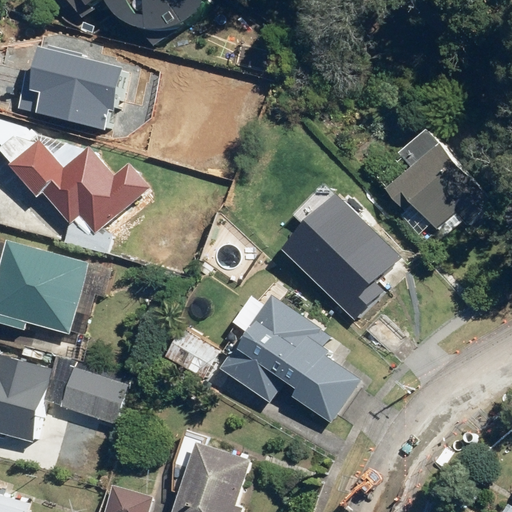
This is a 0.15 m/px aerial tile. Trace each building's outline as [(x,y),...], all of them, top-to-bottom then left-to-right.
[(69,0),(85,24),(122,0),(123,0),(154,48),(206,15),(196,0),(69,0)] [(116,51),(55,90),(88,141),(149,103),(116,51)] [(444,241),(466,224),(471,231),(502,207),(443,129),(414,152),(426,168),(402,186),(444,241)] [(142,163),(123,175),(105,146),(77,164),(63,142),(26,165),(45,195),(58,187),(90,239),(143,207),(142,205),(161,194),(142,163)] [(321,274),(358,313),(417,258),(381,219),(321,274)] [(22,239),(21,243),(6,239),(0,260),(0,287),(7,290),(0,314),(77,336),(99,262),(22,239)] [(284,405),(295,391),(339,424),(371,382),(329,350),(340,335),(286,295),(232,366),(284,405)] [(414,339),(389,312),(373,327),(398,354),(414,339)] [(230,356),(194,329),(175,353),(212,380),(230,356)] [(65,368),(0,349),(0,430),(43,443),(65,368)] [(137,383),(84,367),(71,410),(124,426),(137,383)] [(247,511),(266,459),(212,441),(187,511),(247,511)] [(155,511),(160,496),(126,486),(117,511),(155,511)] [(0,495),(0,511),(37,511),(39,507),(0,495)]
